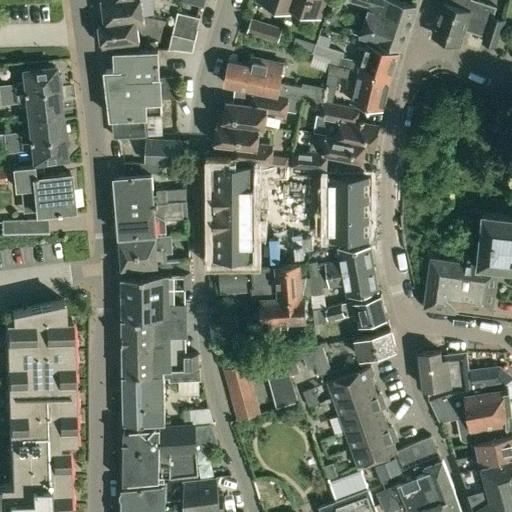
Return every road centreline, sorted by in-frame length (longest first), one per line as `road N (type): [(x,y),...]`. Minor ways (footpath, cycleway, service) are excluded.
road 1 (residential): [(255,511),(217,388),(203,241),(203,104),(235,0)]
road 2 (tertiary): [(101,511),(102,235),(80,0)]
road 3 (residential): [(402,320),(387,231),(389,171),(411,55)]
road 4 (residential): [(444,452),(414,387),(402,320)]
